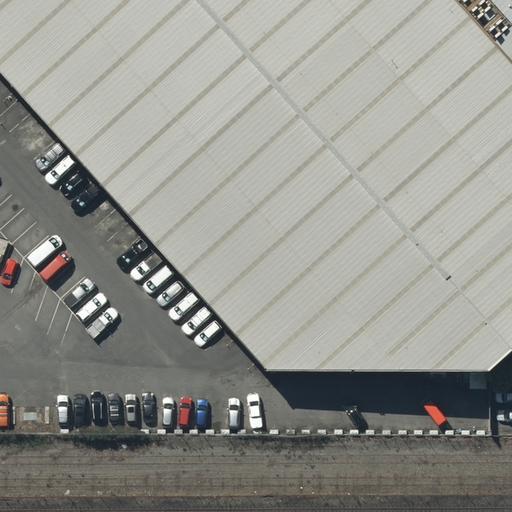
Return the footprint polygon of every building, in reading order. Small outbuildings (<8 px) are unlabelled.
[(0,0),(0,70),(268,368),(496,374),(511,359),(511,59),(458,0),(0,0)] [(511,0),(462,0),(511,55),(511,0)] [(123,393),(123,373),(56,373),(56,394),(123,393)] [(123,373),(123,393),(138,393),(146,393),(145,373),(123,373)] [(138,398),(56,398),(56,433),(138,433),(138,398)]
